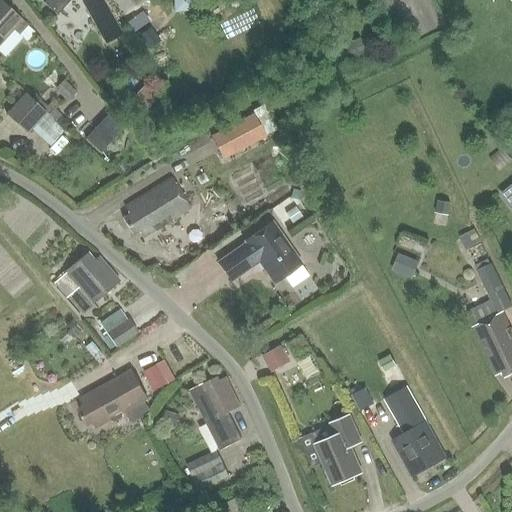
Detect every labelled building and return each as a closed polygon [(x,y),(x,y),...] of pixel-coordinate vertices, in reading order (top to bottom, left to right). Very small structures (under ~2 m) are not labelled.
[(48,0),(47,2),(45,4),(57,14),(69,0),(48,0)] [(101,0),(85,0),(82,2),(105,44),(121,35),(101,0)] [(147,0),(146,0),(111,0),(124,17),(147,0)] [(175,0),(176,8),(192,9),(192,0),(175,0)] [(17,36),(26,27),(0,2),(0,41),(11,30),(17,36)] [(150,28),(138,36),(148,50),(160,41),(150,28)] [(360,38),(344,44),(351,63),(367,57),(360,38)] [(141,115),(160,98),(146,83),(128,101),(141,115)] [(68,86),(60,95),(67,102),(76,93),(68,86)] [(31,131),(46,115),(24,95),(6,115),(28,135),(31,131)] [(254,114),(211,136),(223,160),(266,138),(254,114)] [(99,153),(122,129),(107,115),(85,139),(99,153)] [(511,160),(501,148),(489,159),(500,171),(511,160)] [(143,238),(189,210),(171,179),(124,207),(128,215),(122,219),(132,236),(139,232),(143,238)] [(511,183),(499,194),(511,210),(511,183)] [(438,201),(435,214),(448,216),(451,203),(438,201)] [(272,284),(300,265),(270,223),(242,242),(244,244),(216,263),(230,283),(257,263),(272,284)] [(474,230),(459,237),(465,250),(480,242),(474,230)] [(88,254),(65,273),(91,304),(118,282),(98,258),(94,262),(88,254)] [(397,254),(390,271),(407,278),(413,261),(397,254)] [(491,264),(475,271),(490,302),(505,294),(491,264)] [(505,379),(511,375),(511,333),(502,313),(472,328),(496,376),(502,373),(505,379)] [(117,347),(139,333),(129,318),(108,333),(109,335),(105,338),(112,348),(116,345),(117,347)] [(74,327),(68,332),(74,339),(81,334),(74,327)] [(301,337),(290,345),(300,361),(313,353),(302,337),(301,337)] [(91,342),(84,348),(95,360),(101,355),(91,342)] [(280,347),(263,357),(271,372),(289,362),(280,347)] [(390,356),(379,361),(384,372),(395,366),(390,356)] [(162,362),(143,373),(152,388),(171,377),(162,362)] [(96,428),(145,401),(130,373),(80,400),(84,407),(78,411),(87,427),(93,423),(96,428)] [(217,379),(190,392),(219,451),(241,440),(228,413),(239,408),(225,380),(219,383),(217,379)] [(405,390),(387,400),(405,433),(391,441),(411,476),(443,458),(405,390)] [(166,411),(162,423),(176,428),(180,416),(166,411)] [(360,472),(349,446),(359,442),(348,418),(300,439),(312,466),(323,462),(332,484),(360,472)] [(221,467),(193,480),(199,494),(228,481),(221,467)]
